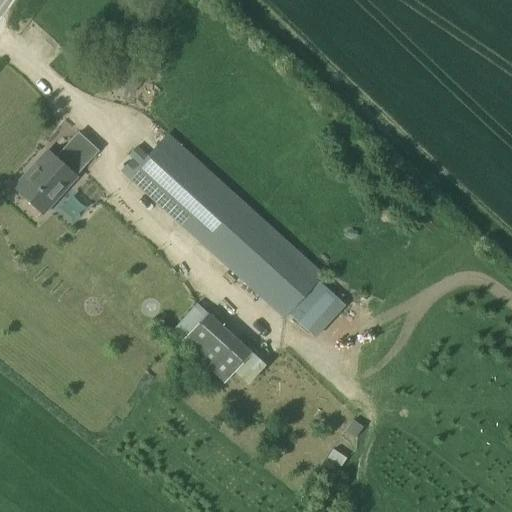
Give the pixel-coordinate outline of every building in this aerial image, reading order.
[(142,81),(124,66),(117,74),(135,89),(142,81)] [(76,176),(98,150),(78,132),(55,158),(46,151),(12,187),(42,214),(77,177),(76,176)] [(131,159),(120,171),(283,319),(288,313),(290,311),(318,279),(323,274),(167,133),(148,155),(136,145),(127,155),(131,159)] [(55,208),(69,225),(87,210),(74,193),(55,208)] [(235,370),(251,352),(206,311),(178,342),(223,383),(235,370)]
